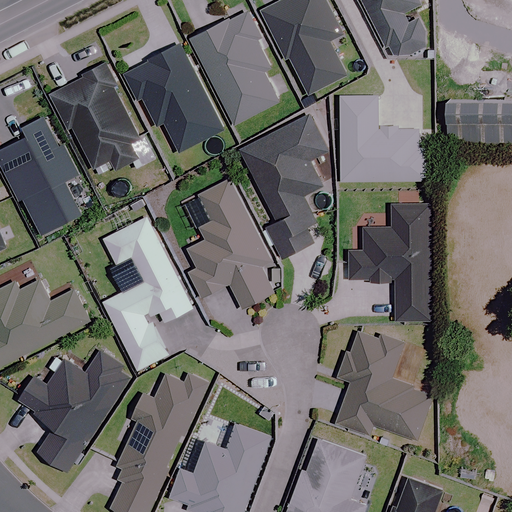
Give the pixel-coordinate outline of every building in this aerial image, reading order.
[(280,0),(266,7),(291,55),(294,53),(314,91),(351,72),(334,38),(349,31),(333,0),(280,0)] [(368,0),(391,44),(394,42),(399,52),(415,52),(430,44),(431,29),(424,15),(414,20),(409,10),(426,2),(425,0),(368,0)] [(253,5),(196,35),(240,121),(285,98),(270,69),(277,65),(261,36),(267,33),(253,5)] [(156,58),(129,71),(142,96),(148,93),(163,122),(169,119),(185,149),(230,126),(186,41),(155,57),(156,58)] [(90,75),(56,93),(72,125),(77,123),(99,165),(115,157),(120,167),(144,155),(137,140),(145,136),(118,84),(122,82),(111,61),(89,72),(90,75)] [(383,91),(345,92),(346,179),(431,178),(430,146),(423,146),(422,126),(383,126),(383,91)] [(511,97),(450,96),(449,142),(511,143),(511,97)] [(315,111),(245,146),(282,218),(271,224),(288,257),(320,241),(313,225),(321,221),(307,194),(327,183),(314,157),(333,148),(315,111)] [(34,133),(0,150),(25,198),(30,196),(48,231),(88,211),(70,178),(84,171),(69,142),(65,144),(49,114),(29,124),(34,133)] [(0,190),(5,188),(0,177),(0,250),(12,245),(0,218),(0,190)] [(183,242),(194,265),(188,268),(201,296),(228,283),(240,308),(275,291),(262,263),(269,259),(229,178),(198,193),(211,219),(197,226),(200,233),(183,242)] [(348,249),(348,276),(363,276),(363,286),(395,287),(395,319),(432,320),(433,202),(392,201),(392,226),(364,226),(364,249),(348,249)] [(194,307),(146,214),(102,237),(116,264),(132,256),(144,279),(103,300),(138,368),(168,353),(151,319),(162,314),(166,322),(194,307)] [(0,288),(0,364),(90,320),(74,288),(49,300),(39,279),(19,289),(15,281),(0,288)] [(350,348),(346,347),(336,376),(348,380),(334,421),(370,433),(373,424),(417,439),(433,390),(392,376),(405,338),(380,330),(378,336),(356,329),(350,348)] [(58,348),(40,376),(32,371),(17,396),(32,406),(27,413),(50,428),(36,450),(68,471),(130,373),(120,367),(124,361),(100,346),(87,367),(67,354),(58,348)] [(116,463),(119,465),(114,475),(123,479),(120,484),(110,506),(122,511),(145,511),(208,381),(190,372),(185,381),(165,371),(153,397),(140,391),(129,415),(138,419),(116,463)] [(170,496),(188,502),(185,509),(193,511),(241,511),(270,436),(233,422),(224,447),(204,439),(192,471),(180,467),(170,496)] [(363,511),(367,501),(351,495),(365,454),(314,436),(286,511),(363,511)] [(434,511),(443,487),(407,475),(396,507),(391,505),(388,511),(434,511)]
